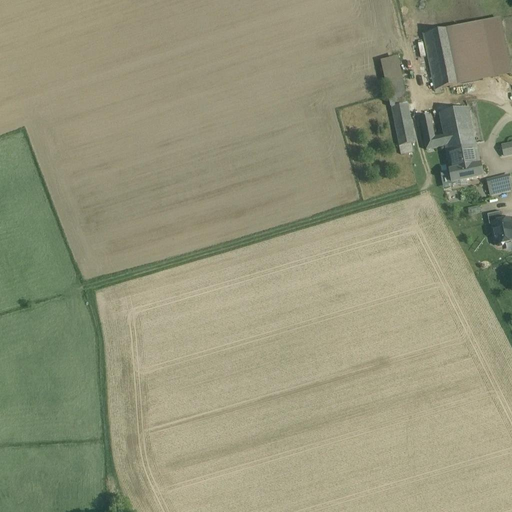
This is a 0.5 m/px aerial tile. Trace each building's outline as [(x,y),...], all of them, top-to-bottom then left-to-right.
[(421,35),(433,90),(511,72),(511,69),(501,18),(421,35)] [(385,61),(391,83),(409,78),(402,56),(385,61)] [(452,184),(484,177),(469,107),(440,114),(444,135),(435,137),(430,117),(420,119),(426,150),(444,147),(452,184)] [(511,144),(502,146),(504,157),(511,155),(511,144)] [(487,184),(490,197),(511,191),(511,184),(511,179),(487,184)] [(511,243),(511,220),(511,219),(492,223),(496,247),(511,243)]
